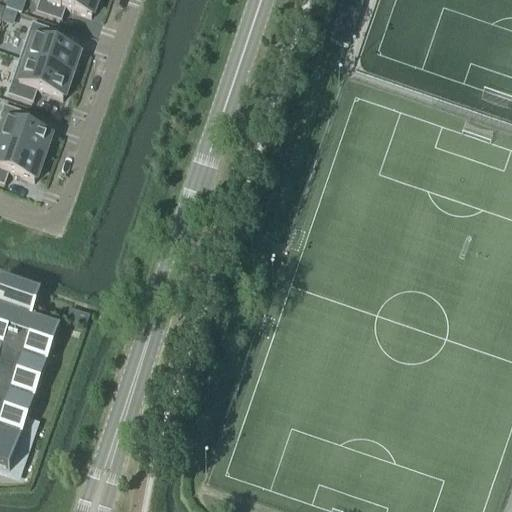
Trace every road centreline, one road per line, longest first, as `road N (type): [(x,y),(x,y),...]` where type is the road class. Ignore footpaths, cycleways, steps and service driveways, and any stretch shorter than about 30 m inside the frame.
road 1 (residential): [(0,210),(57,229),(136,0)]
road 2 (tertiary): [(168,277),(260,0)]
road 3 (tertiary): [(168,277),(80,511)]
road 4 (tertiary): [(105,511),(168,277)]
